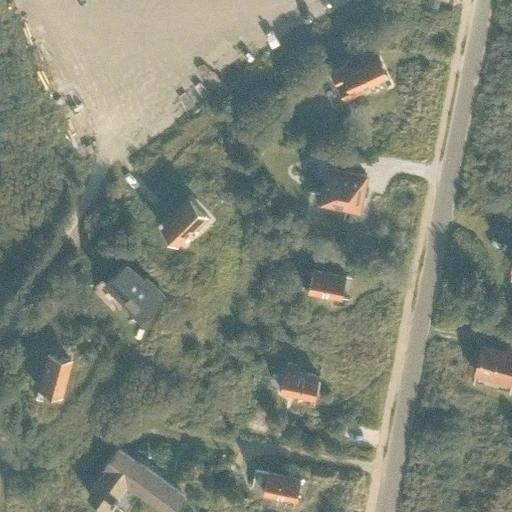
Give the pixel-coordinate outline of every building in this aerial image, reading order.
[(358,86),(388,72),(379,54),(349,68),(347,63),(332,70),(346,98),(360,92),(358,86)] [(321,201),(360,209),(367,173),(328,165),(321,201)] [(177,241),(206,213),(192,199),(163,227),(177,241)] [(164,295),(147,277),(145,279),(127,261),(106,282),(140,318),(164,295)] [(342,296),(347,274),(314,268),(309,289),(342,296)] [(483,344),(475,371),(511,380),(511,346),(508,346),(507,350),(483,344)] [(48,352),(38,387),(60,393),(70,358),(48,352)] [(315,395),(320,374),(286,367),(281,389),(315,395)] [(169,511),(183,493),(120,446),(106,465),(108,466),(89,492),(108,506),(127,481),(169,511)] [(297,498),(301,476),(268,470),(264,492),(297,498)]
